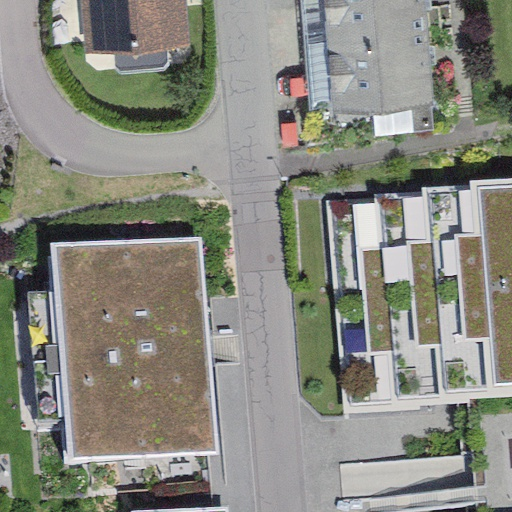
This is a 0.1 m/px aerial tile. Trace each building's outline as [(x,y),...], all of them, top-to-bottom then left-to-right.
[(177,0),(76,0),(80,44),(181,36),(177,0)] [(317,0),(321,37),(417,28),(414,0),(317,0)] [(328,114),(424,105),(417,28),(321,37),(328,114)] [(511,397),(511,188),(329,205),(348,412),(472,401),(511,397)] [(67,463),(218,452),(203,235),(52,245),(67,463)]
